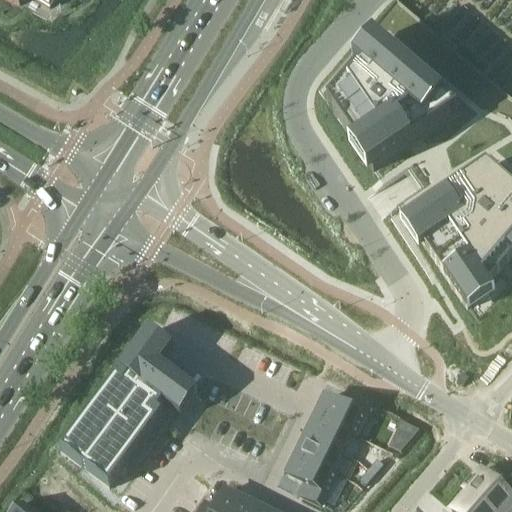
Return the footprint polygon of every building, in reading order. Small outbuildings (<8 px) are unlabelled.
[(3,0),(19,8),(20,7),(18,6),(22,0),(31,0),(50,12),(57,0),(3,0)] [(359,74),(328,110),(356,150),(350,154),(368,181),(374,176),(412,150),(421,144),(459,118),(380,50),(375,45),(354,69),(359,74)] [(408,225),(402,229),(419,255),(425,252),(468,314),(469,317),(496,299),(489,289),(511,262),(511,191),(487,171),(455,193),(446,199),(408,225)] [(451,297),(442,308),(452,316),(460,305),(451,297)] [(120,376),(61,455),(109,491),(128,465),(163,419),(158,416),(163,408),(181,421),(199,397),(161,369),(173,353),(149,335),(119,375),(120,376)] [(327,400),(317,420),(360,441),(370,421),(365,418),(371,407),(348,396),(342,407),(327,400)] [(317,420),(308,440),(342,456),(351,438),(359,442),(360,441),(317,420)] [(308,440),(298,459),(336,478),(337,477),(332,475),(342,456),(308,440)] [(298,459),(288,479),(303,487),(298,498),(321,509),(323,504),(335,510),(347,484),(336,479),(336,478),(298,459)] [(377,462),(368,473),(375,479),(384,468),(377,462)] [(368,473),(359,484),(366,490),(375,479),(368,473)] [(476,480),(464,494),(468,497),(468,496),(486,511),(511,511),(511,500),(485,477),(480,483),(476,480)] [(204,504),(200,511),(239,511),(243,505),(223,495),(216,508),(215,510),(204,504)] [(468,497),(454,511),(486,511),(468,496),(468,497)]
